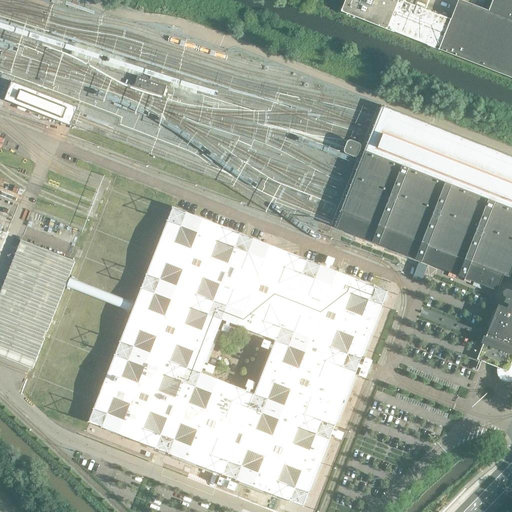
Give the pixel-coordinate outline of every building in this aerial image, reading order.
[(401,0),(346,0),(342,12),(440,50),(451,19),(401,0)] [(459,0),(453,16),(451,19),(440,50),(511,78),(511,19),(489,11),(472,4),(461,0),(459,0)] [(511,0),(493,0),(489,11),(511,19),(511,0)] [(143,76),(142,77),(138,76),(135,87),(164,96),(167,85),(148,79),(148,78),(148,77),(148,76),(144,75),(144,76),(143,76)] [(78,107),(11,81),(7,90),(4,97),(72,124),(75,117),(78,107)] [(499,305),(489,330),(508,337),(511,339),(511,156),(382,106),(379,114),(373,130),(368,143),(364,152),(360,151),(361,147),(361,146),(361,145),(361,144),(360,144),(360,143),(351,140),(350,140),(349,140),(348,141),(347,142),(344,150),(344,151),(344,152),(345,152),(345,153),(346,154),(354,157),(355,157),(356,157),(356,156),(357,156),(358,155),(359,153),(363,155),(360,163),(354,179),(348,193),(344,203),(338,219),(335,227),(434,266),(496,290),(502,275),(508,277),(511,265),(511,290),(507,289),(505,289),(502,292),(503,295),(504,296),(506,297),(505,298),(504,298),(503,302),(507,304),(506,307),(499,305)] [(225,478),(218,476),(216,483),(233,490),(236,483),(229,480),(230,476),(301,504),(356,366),(360,368),(357,374),(364,377),(371,360),(364,357),(361,364),(357,362),(385,291),(306,260),(302,272),(247,250),(249,244),(251,238),(172,207),(89,421),(227,475),(225,478)] [(0,294),(0,355),(33,369),(75,262),(21,241),(0,294)] [(423,280),(429,266),(419,262),(414,277),(423,280)] [(511,366),(511,363),(511,339),(508,337),(489,330),(480,352),(477,359),(481,361),(491,365),(498,368),(502,369),(509,372),(511,366)] [(511,363),(511,366),(511,375),(511,376),(508,377),(506,376),(504,375),(503,373),(502,371),(502,369),(498,368),(498,369),(497,370),(497,371),(498,372),(498,374),(498,375),(499,376),(499,377),(500,378),(501,379),(502,380),(503,380),(504,381),(505,381),(506,382),(507,382),(509,382),(510,382),(511,382),(511,381),(511,363)] [(511,366),(509,372),(502,369),(502,371),(503,373),(504,375),(506,376),(508,377),(511,376),(511,375),(511,366)] [(409,399),(398,394),(396,397),(408,402),(409,399)] [(422,404),(411,399),(409,402),(421,407),(422,404)] [(435,409),(424,404),(422,408),(434,412),(435,409)] [(448,414),(437,409),(435,413),(447,417),(448,414)]
